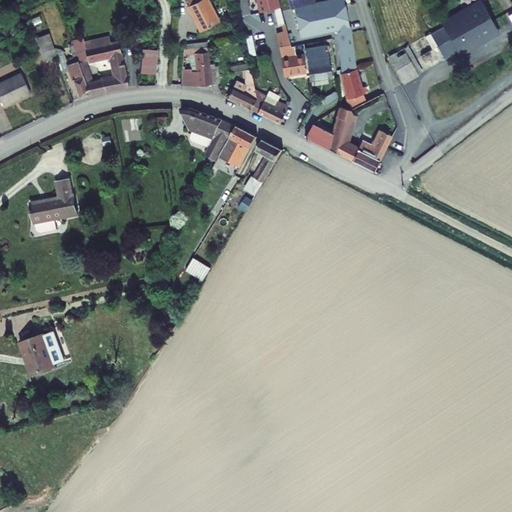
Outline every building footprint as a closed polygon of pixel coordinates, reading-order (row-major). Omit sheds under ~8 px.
[(187,0),(200,26),(219,17),(211,0),(187,0)] [(257,0),(260,12),(278,8),(275,0),(257,0)] [(346,0),(287,0),(289,7),(296,6),(301,35),(337,30),(342,66),(358,64),(349,6),(346,0)] [(254,3),(239,6),(245,35),(247,44),(262,41),(261,33),(255,35),(252,17),(257,15),(254,3)] [(445,28),(460,55),(499,33),(484,6),(445,28)] [(286,56),(289,75),(308,72),(305,53),(300,54),(299,49),(296,49),(290,23),(287,24),(288,30),(280,32),(286,56)] [(95,82),(99,92),(129,86),(120,40),(113,41),(112,33),(95,37),(94,33),(89,35),(90,46),(83,47),(82,47),(84,60),(86,59),(111,55),(116,76),(95,82)] [(49,35),(37,41),(48,63),(59,57),(57,52),(55,49),(49,35)] [(81,36),(83,47),(90,46),(89,35),(81,36)] [(72,73),(81,98),(92,94),(82,69),(80,62),(82,61),(74,42),(68,45),(73,56),(66,59),(63,51),(55,49),(57,52),(59,57),(65,73),(71,70),(72,73)] [(311,66),(313,79),(335,76),(327,43),(307,48),(311,66)] [(213,87),(212,69),(211,48),(199,48),(199,69),(184,69),(182,86),(213,87)] [(142,49),(141,72),(157,72),(158,49),(142,49)] [(409,49),(393,58),(408,84),(424,75),(409,49)] [(82,69),(92,94),(99,92),(95,82),(86,59),(84,60),(82,61),(80,62),(82,69)] [(236,79),(228,96),(251,106),(257,95),(255,86),(252,69),(250,61),(230,65),(231,70),(245,68),(247,83),(236,79)] [(345,69),(352,95),(366,91),(360,66),(345,69)] [(213,87),(220,87),(220,69),(212,69),(213,87)] [(0,83),(0,99),(2,105),(16,99),(17,101),(31,95),(23,74),(0,83)] [(146,76),(145,85),(156,84),(157,76),(146,76)] [(251,106),(258,110),(280,121),(289,103),(279,98),(268,92),(255,86),(257,95),(251,106)] [(270,88),(268,92),(279,98),(281,94),(270,88)] [(336,92),(324,100),(328,106),(340,98),(336,92)] [(377,146),(365,140),(361,148),(348,141),(358,107),(343,105),(335,133),(315,123),(306,135),(376,171),(398,141),(386,134),(377,146)] [(203,154),(216,160),(236,125),(192,107),(180,107),(188,129),(191,130),(189,137),(190,140),(207,147),(203,154)] [(237,141),(250,147),(257,136),(236,125),(216,160),(211,167),(218,171),(237,141)] [(249,182),(259,188),(282,150),(263,139),(257,149),(265,155),(249,182)] [(29,203),(33,223),(53,218),(76,213),(69,178),(56,180),(60,196),(29,203)] [(227,204),(235,208),(238,203),(244,193),(237,189),(227,204)] [(238,203),(246,208),(253,198),(244,193),(238,203)] [(53,218),(33,223),(34,228),(39,231),(55,227),(53,218)] [(44,333),(55,363),(63,359),(53,329),(44,333)] [(20,342),(31,374),(56,365),(55,363),(44,333),(20,342)]
